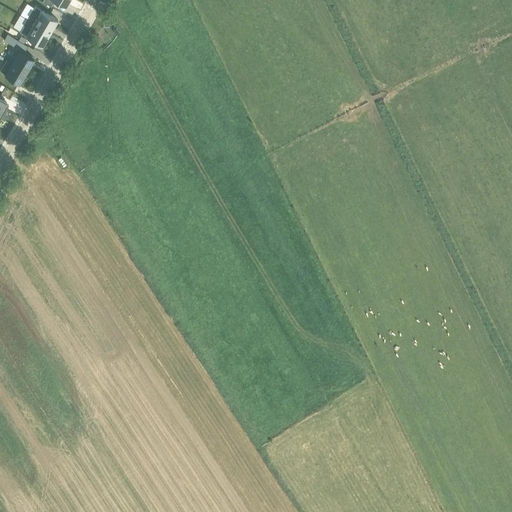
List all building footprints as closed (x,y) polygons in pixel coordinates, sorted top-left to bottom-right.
[(22,2),(9,26),(16,30),(29,6),(22,2)] [(27,20),(50,34),(58,21),(44,13),(35,7),(27,20)] [(50,34),(27,20),(20,33),(35,42),(43,46),(50,34)] [(14,47),(18,41),(7,35),(4,41),(14,47)] [(18,41),(14,47),(20,50),(25,53),(28,47),(18,41)] [(12,63),(27,72),(35,59),(25,53),(20,50),(12,63)] [(27,72),(12,63),(7,60),(0,71),(0,72),(20,84),(27,72)] [(0,87),(0,94),(6,97),(9,91),(0,87)]
